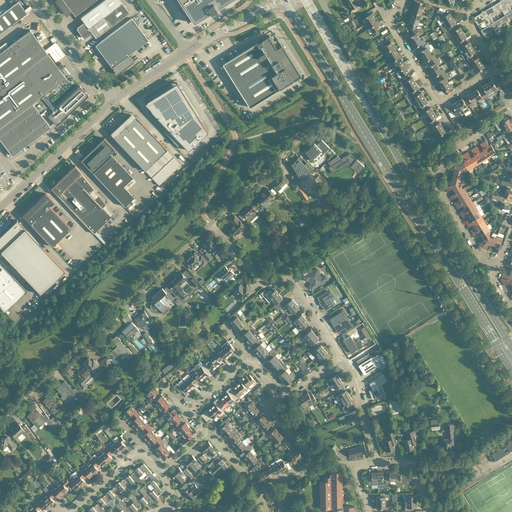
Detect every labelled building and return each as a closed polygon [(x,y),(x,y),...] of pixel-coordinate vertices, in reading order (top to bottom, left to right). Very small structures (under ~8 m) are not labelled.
[(71,10),(75,15),(95,0),(56,0),(56,1),(60,6),(61,7),(60,7),(61,9),(62,8),(62,9),(66,15),(71,11),(70,11),(71,10)] [(122,2),(119,0),(103,0),(80,17),(84,22),(77,27),(77,29),(80,33),(122,2)] [(180,0),(195,23),(212,13),(218,9),(232,0),(180,0)] [(347,0),(346,1),(347,3),(352,10),(356,7),(358,5),(355,0),(347,0)] [(415,3),(414,6),(423,9),(425,3),(415,0),(414,3),(415,3)] [(511,0),(502,0),(501,1),(511,18),(511,17),(511,10),(511,11),(509,6),(511,4),(511,0)] [(0,33),(27,13),(18,1),(0,14),(0,33)] [(501,1),(492,6),(496,14),(502,10),(505,15),(499,19),(500,19),(500,20),(502,23),(511,18),(501,1)] [(122,2),(80,33),(83,38),(85,38),(92,33),(95,37),(129,12),(122,2)] [(412,9),(412,11),(421,14),(423,9),(414,6),(413,9),(412,9)] [(492,6),(483,12),(493,29),(502,23),(500,20),(500,19),(499,19),(494,22),(491,17),(496,14),(492,6)] [(450,13),(445,15),(443,11),(440,10),(437,9),(434,20),(437,21),(440,19),(441,21),(443,20),(445,22),(453,18),(450,13)] [(364,18),(367,23),(374,18),(373,15),(374,15),(372,13),(371,13),(370,10),(369,11),(359,17),(361,20),(364,18)] [(412,14),(411,17),(420,19),(421,14),(412,11),(411,13),(412,14)] [(493,29),(483,12),(473,18),(478,25),(484,22),(487,26),(481,30),(484,35),(493,29)] [(410,23),(408,29),(417,28),(417,25),(418,25),(419,23),(420,19),(411,17),(410,20),(409,20),(408,22),(410,23)] [(112,68),(117,74),(133,62),(129,56),(128,56),(127,55),(148,40),(132,18),(95,45),(112,67),(113,67),(112,68)] [(374,18),(367,23),(370,28),(378,23),(377,21),(376,21),(374,18)] [(445,22),(441,25),(446,32),(449,30),(454,27),(453,25),(456,23),(453,18),(445,22)] [(378,23),(370,28),(373,33),(372,33),(373,36),(379,32),(377,30),(380,28),(379,25),(380,25),(378,23)] [(454,27),(449,30),(453,38),(455,37),(463,32),(460,27),(457,29),(456,26),(454,27)] [(409,38),(412,43),(420,38),(418,35),(420,34),(417,28),(408,29),(412,35),(409,38)] [(0,52),(0,139),(9,151),(12,155),(50,127),(49,126),(54,122),(56,125),(63,119),(64,120),(66,118),(64,116),(65,114),(66,115),(89,95),(85,91),(86,90),(84,88),(83,89),(80,85),(55,108),(45,97),(49,94),(47,92),(66,78),(65,76),(59,68),(63,65),(62,64),(61,62),(57,66),(30,30),(26,33),(0,52)] [(455,40),(458,45),(465,41),(463,39),(466,37),(463,32),(455,37),(457,39),(455,40)] [(270,35),(262,40),(258,43),(258,42),(223,64),(250,107),(285,85),(298,77),(302,75),(283,44),(278,47),(270,35)] [(384,47),(387,52),(395,46),(394,44),(393,45),(391,42),(393,41),(391,38),(385,42),(387,44),(384,47)] [(418,46),(420,48),(426,44),(423,39),(421,40),(420,38),(412,43),(415,48),(418,46)] [(463,49),(464,52),(472,47),(469,42),(466,44),(465,41),(458,45),(461,50),(463,49)] [(422,50),(419,52),(422,57),(430,52),(432,51),(430,48),(427,43),(426,44),(421,47),(421,48),(422,50)] [(387,52),(390,56),(397,52),(396,49),(395,46),(387,52)] [(464,52),(462,53),(465,58),(466,58),(467,60),(473,56),(472,54),(476,52),(472,47),(464,52)] [(430,52),(422,57),(425,62),(428,60),(430,62),(437,58),(434,53),(432,51),(430,52)] [(390,56),(393,61),(401,56),(400,54),(399,55),(397,52),(390,56)] [(393,61),(396,66),(403,62),(401,59),(402,58),(401,56),(393,61)] [(473,56),(467,60),(468,61),(469,63),(467,64),(470,69),(474,67),(482,62),(479,57),(475,59),(473,56)] [(428,67),(431,72),(439,67),(438,64),(440,63),(437,58),(430,62),(431,65),(428,67)] [(396,66),(399,71),(407,66),(406,64),(405,64),(403,62),(396,66)] [(482,62),(474,67),(475,69),(473,70),(475,73),(485,67),(482,62)] [(407,66),(399,71),(402,76),(409,71),(407,69),(408,68),(407,66)] [(439,77),(446,73),(443,68),(441,70),(439,67),(431,72),(434,77),(439,74),(440,76),(439,77)] [(437,82),(440,87),(448,82),(447,79),(449,78),(446,73),(439,77),(441,77),(442,79),(437,82)] [(401,81),(400,81),(404,89),(405,89),(416,82),(413,77),(409,79),(408,80),(407,77),(408,77),(408,76),(401,81)] [(492,80),(487,83),(492,91),(495,89),(496,91),(501,88),(497,82),(496,82),(497,83),(495,85),(492,80)] [(416,82),(405,89),(409,96),(410,96),(416,92),(417,92),(417,91),(415,92),(414,90),(415,89),(419,87),(416,82)] [(448,82),(440,87),(444,92),(453,86),(452,83),(450,85),(448,82)] [(154,97),(144,103),(189,150),(208,132),(202,122),(179,85),(178,83),(177,83),(154,97)] [(488,96),(489,98),(494,94),(492,91),(487,83),(482,86),(485,91),(483,92),(482,91),(486,98),(488,96)] [(477,89),(472,92),(477,100),(480,99),(481,101),(486,98),(482,91),(481,91),(482,92),(480,94),(477,89)] [(415,99),(417,102),(425,97),(422,92),(417,95),(416,92),(410,96),(413,100),(415,99)] [(470,100),(468,101),(471,107),(476,104),(474,102),(477,100),(472,92),(467,95),(470,100)] [(417,102),(413,104),(418,112),(419,111),(426,106),(425,107),(423,105),(424,104),(428,102),(425,97),(417,102)] [(462,98),(457,101),(462,109),(464,113),(469,110),(468,108),(471,107),(468,101),(467,101),(467,102),(465,103),(464,102),(462,98)] [(462,109),(457,101),(452,104),(455,109),(453,110),(452,109),(456,116),(461,113),(459,111),(462,109)] [(424,114),(426,117),(434,112),(431,107),(426,110),(425,107),(426,107),(426,106),(419,111),(422,115),(424,114)] [(130,114),(110,133),(151,177),(159,185),(181,164),(174,156),(135,116),(132,112),(130,114)] [(426,121),(428,126),(435,121),(434,122),(432,120),(437,117),(434,112),(426,117),(428,119),(426,121)] [(501,120),(497,122),(501,129),(504,127),(511,122),(509,118),(502,122),(501,120)] [(435,121),(428,126),(431,130),(433,133),(435,132),(443,127),(440,122),(437,124),(435,125),(434,122),(435,122),(435,121)] [(501,134),(503,137),(509,133),(508,131),(511,128),(511,123),(511,122),(504,127),(506,129),(503,131),(504,133),(501,134)] [(435,132),(433,133),(435,136),(438,141),(445,136),(444,136),(443,137),(441,135),(443,134),(446,132),(443,127),(435,132)] [(507,138),(510,142),(511,141),(511,134),(510,136),(509,133),(503,137),(505,140),(507,138)] [(114,195),(123,186),(133,177),(110,153),(114,149),(104,138),(94,147),(94,148),(91,151),(91,150),(80,160),(91,171),(104,185),(114,195)] [(307,154),(305,156),(306,157),(308,154),(312,158),(315,156),(317,155),(316,155),(321,150),(322,152),(323,153),(326,151),(330,148),(322,139),(321,140),(322,140),(325,144),(323,146),(319,143),(317,145),(315,143),(314,144),(315,144),(313,146),(312,146),(311,145),(309,147),(310,148),(308,149),(308,150),(305,152),(307,154)] [(486,140),(483,142),(492,156),(493,159),(498,156),(496,153),(494,149),(491,145),(489,146),(489,147),(488,146),(489,145),(486,140)] [(484,149),(482,151),(487,159),(492,156),(483,142),(480,144),(483,149),(484,149)] [(477,146),(474,148),(482,162),(487,159),(482,151),(479,152),(479,151),(480,151),(477,146)] [(475,155),(473,156),(478,165),(482,162),(474,148),(471,150),(474,154),(475,154),(475,155)] [(467,152),(464,154),(473,167),(478,165),(473,156),(470,158),(470,157),(467,152)] [(466,161),(463,162),(467,169),(468,170),(469,170),(473,168),(473,167),(464,154),(462,155),(465,160),(466,161)] [(333,159),(328,162),(331,166),(329,168),(333,173),(334,173),(333,172),(348,162),(352,165),(351,166),(352,165),(356,169),(360,164),(360,163),(356,160),(357,159),(356,159),(356,160),(350,155),(346,158),(345,157),(336,163),(333,159)] [(295,161),(292,164),(299,175),(300,176),(306,170),(309,174),(314,169),(307,162),(304,164),(299,159),(296,162),(295,161)] [(455,159),(450,163),(461,171),(464,169),(464,171),(467,169),(463,162),(459,165),(455,159)] [(455,170),(453,176),(461,178),(462,174),(460,174),(461,171),(450,163),(448,169),(455,170)] [(75,165),(51,188),(94,233),(98,238),(100,236),(101,236),(96,231),(114,214),(113,213),(110,216),(102,207),(105,204),(98,195),(94,199),(88,193),(93,188),(75,165)] [(275,179),(271,183),(275,187),(279,191),(280,193),(284,190),(283,189),(281,187),(288,180),(286,178),(283,174),(278,178),(276,180),(275,179)] [(502,178),(501,181),(508,183),(509,181),(511,181),(511,176),(510,175),(507,174),(505,179),(502,178)] [(290,177),(294,184),(292,185),(296,191),(301,187),(294,175),(290,177)] [(445,180),(444,186),(458,184),(459,181),(460,181),(461,178),(453,176),(452,181),(445,180)] [(501,189),(505,191),(511,193),(511,187),(507,186),(508,183),(501,181),(500,184),(503,185),(501,189)] [(453,188),(456,193),(463,188),(461,185),(459,186),(458,184),(444,186),(447,191),(453,188)] [(457,195),(459,197),(467,192),(464,187),(463,188),(456,193),(455,194),(455,193),(450,196),(452,199),(457,196),(457,195)] [(262,195),(258,198),(261,202),(265,206),(266,207),(269,204),(268,203),(267,202),(272,198),(273,200),(276,197),(274,195),(270,191),(267,188),(262,192),(263,193),(262,195)] [(304,192),(300,194),(301,196),(305,201),(309,198),(305,193),(304,192)] [(454,203),(456,205),(470,197),(467,192),(459,197),(460,200),(459,200),(454,203)] [(45,193),(22,215),(52,246),(71,229),(49,205),(53,201),(45,193)] [(493,195),(492,198),(495,199),(498,200),(497,202),(500,203),(499,206),(503,207),(502,210),(506,211),(507,209),(508,209),(509,203),(502,201),(503,198),(496,196),(493,195)] [(463,204),(464,206),(473,201),(470,197),(456,205),(458,208),(463,205),(462,205),(463,204)] [(326,201),(319,208),(324,213),(331,206),(326,201)] [(460,212),(461,215),(475,206),(473,201),(464,206),(466,209),(465,209),(460,212)] [(252,202),(241,212),(241,213),(246,218),(248,216),(251,219),(257,213),(259,216),(262,213),(260,211),(255,205),(252,202)] [(475,206),(461,215),(463,218),(468,215),(468,214),(469,213),(470,216),(478,211),(482,209),(479,204),(475,206)] [(465,221),(467,224),(481,215),(478,211),(470,216),(471,218),(471,219),(470,218),(465,221)] [(235,225),(232,228),(229,231),(235,238),(237,236),(239,236),(240,235),(240,233),(239,233),(243,229),(244,230),(247,227),(235,215),(230,219),(234,224),(233,224),(235,225)] [(474,223),(476,225),(484,220),(481,215),(467,224),(469,227),(474,224),(473,223),(474,223)] [(247,219),(245,222),(250,228),(253,225),(251,223),(247,219)] [(65,271),(17,220),(0,235),(0,251),(40,294),(65,271)] [(471,230),(473,233),(487,225),(484,220),(476,225),(477,227),(476,228),(476,227),(471,230)] [(276,224),(272,228),(280,236),(279,236),(281,239),(286,235),(284,233),(276,224)] [(480,232),(481,234),(488,230),(490,229),(487,225),(473,233),(475,236),(479,233),(479,232),(480,232)] [(479,243),(481,247),(490,237),(489,234),(490,233),(488,230),(481,234),(484,239),(479,243)] [(497,235),(497,237),(494,245),(497,246),(496,246),(494,252),(498,253),(503,237),(497,235)] [(489,243),(494,245),(497,237),(493,236),(493,238),(490,237),(481,247),(487,249),(489,243)] [(215,248),(218,245),(215,241),(213,238),(212,239),(211,237),(204,243),(205,244),(203,246),(207,250),(203,254),(209,261),(212,258),(210,255),(216,249),(215,248)] [(266,245),(262,249),(268,255),(272,252),(266,245)] [(204,264),(207,261),(201,255),(199,257),(194,253),(185,261),(193,269),(197,264),(199,266),(201,264),(202,265),(204,263),(204,264)] [(0,306),(4,311),(26,290),(0,262),(0,306)] [(221,277),(223,279),(224,277),(226,279),(225,280),(227,282),(233,277),(232,276),(235,274),(231,269),(230,270),(229,269),(228,269),(226,266),(225,266),(218,273),(219,275),(221,277)] [(312,289),(328,279),(325,275),(322,278),(319,273),(320,272),(318,268),(304,277),(307,281),(309,279),(312,284),(309,285),(312,289)] [(503,273),(501,279),(511,278),(511,269),(510,275),(503,273)] [(170,281),(171,282),(169,284),(174,290),(174,289),(183,298),(186,295),(187,294),(182,288),(187,283),(185,281),(187,279),(181,272),(174,279),(174,278),(170,281)] [(189,281),(195,287),(199,283),(194,277),(189,281)] [(236,286),(232,289),(239,296),(238,297),(242,301),(250,294),(250,295),(252,294),(255,291),(251,286),(250,287),(247,283),(243,286),(241,284),(237,287),(236,286)] [(152,301),(150,303),(151,304),(151,305),(151,306),(151,307),(152,308),(153,309),(154,309),(155,309),(156,308),(158,307),(161,310),(166,306),(164,304),(165,304),(161,300),(160,300),(160,299),(160,298),(162,297),(162,296),(164,295),(165,294),(172,300),(173,299),(182,309),(186,305),(171,289),(170,289),(167,287),(164,289),(163,288),(152,298),(154,299),(153,301),(152,301)] [(279,294),(275,289),(272,292),(270,289),(267,292),(265,290),(259,295),(261,297),(263,296),(269,302),(272,300),(279,294)] [(325,293),(318,297),(318,298),(321,302),(320,302),(322,306),(323,306),(326,310),(334,305),(338,302),(334,295),(330,290),(325,293)] [(218,297),(213,292),(210,294),(215,299),(215,300),(217,298),(218,297)] [(279,294),(272,300),(276,304),(273,306),(276,309),(280,304),(278,302),(283,298),(279,294)] [(215,300),(215,299),(208,306),(213,311),(220,304),(215,300)] [(282,307),(286,312),(286,311),(296,303),(292,299),(285,305),(282,307)] [(294,312),(300,308),(296,303),(286,311),(289,315),(286,317),(289,321),(290,320),(295,316),(296,314),(294,312)] [(135,319),(141,328),(151,321),(144,310),(139,313),(141,316),(139,317),(139,316),(135,319)] [(335,316),(330,319),(333,324),(334,323),(336,326),(335,327),(338,332),(344,328),(347,332),(360,324),(357,320),(351,324),(351,323),(350,324),(348,319),(347,320),(345,317),(346,316),(343,312),(343,311),(338,314),(339,315),(336,317),(335,316)] [(234,327),(243,319),(244,318),(242,315),(241,316),(237,312),(233,316),(235,318),(230,322),(234,327)] [(28,318),(24,313),(16,320),(20,325),(28,318)] [(122,331),(126,335),(129,338),(133,334),(134,334),(138,330),(133,321),(129,314),(125,318),(129,322),(128,322),(130,323),(122,331)] [(289,321),(291,324),(292,322),(295,320),(298,325),(304,320),(305,319),(302,314),(297,318),(295,316),(290,320),(289,321)] [(243,319),(234,327),(238,331),(242,327),(244,329),(248,326),(249,325),(247,323),(243,319)] [(305,319),(298,325),(296,327),(299,331),(298,333),(300,335),(305,331),(303,329),(309,323),(305,319)] [(205,321),(200,325),(205,331),(209,326),(205,321)] [(242,336),(246,340),(253,334),(256,331),(252,326),(250,327),(250,326),(249,325),(248,326),(244,329),(246,332),(242,336)] [(350,336),(344,340),(345,342),(344,342),(350,351),(351,353),(362,346),(362,347),(372,340),(373,339),(365,326),(361,329),(367,337),(361,341),(361,339),(355,343),(351,337),(351,338),(350,336)] [(306,342),(308,340),(315,334),(311,329),(307,333),(305,331),(300,335),(306,342)] [(146,332),(142,335),(146,342),(144,343),(146,346),(148,344),(148,345),(153,342),(152,341),(146,332)] [(253,334),(246,340),(250,345),(254,341),(256,343),(261,339),(262,338),(265,336),(261,332),(259,334),(258,334),(255,337),(253,334)] [(307,348),(310,351),(314,347),(312,344),(319,338),(315,334),(308,340),(312,344),(307,348)] [(116,347),(111,353),(114,356),(118,361),(125,353),(127,355),(129,353),(131,355),(133,354),(129,348),(128,349),(120,341),(121,339),(117,335),(112,339),(119,346),(117,348),(116,347)] [(254,349),(257,354),(267,345),(264,341),(263,342),(261,339),(256,343),(258,345),(254,349)] [(221,346),(223,348),(229,356),(233,352),(235,354),(238,352),(227,340),(221,346)] [(132,344),(130,346),(135,355),(139,361),(140,360),(141,361),(145,365),(146,366),(148,364),(147,363),(149,362),(139,352),(132,344)] [(267,353),(269,356),(274,351),(268,345),(267,345),(257,354),(261,358),(267,353)] [(312,353),(315,358),(325,349),(321,345),(316,349),(314,347),(310,351),(307,353),(309,354),(310,354),(312,353)] [(223,348),(216,354),(225,363),(227,361),(225,359),(229,356),(223,348)] [(325,349),(315,358),(321,364),(327,360),(326,359),(327,358),(326,356),(329,354),(325,349)] [(267,362),(271,366),(280,358),(274,351),(269,356),(271,358),(267,362)] [(369,354),(357,361),(357,362),(357,363),(357,362),(359,364),(359,365),(360,367),(365,374),(377,366),(370,353),(369,354)] [(216,354),(210,359),(217,367),(221,363),(223,365),(225,363),(216,354)] [(107,356),(101,361),(107,368),(108,367),(112,374),(116,371),(111,364),(107,356)] [(77,383),(83,389),(87,386),(87,384),(84,382),(91,375),(93,376),(94,376),(103,369),(98,364),(99,364),(94,359),(92,361),(89,358),(88,359),(87,358),(85,361),(84,362),(87,365),(78,374),(79,375),(80,376),(81,376),(82,377),(82,378),(77,383)] [(279,367),(281,369),(286,365),(288,364),(285,361),(284,363),(280,358),(271,366),(275,371),(279,367)] [(210,359),(204,365),(212,374),(215,372),(213,370),(217,367),(210,359)] [(173,362),(163,370),(165,373),(175,365),(173,362)] [(194,366),(197,370),(204,378),(208,374),(210,376),(212,374),(204,365),(201,366),(198,363),(194,366)] [(302,363),(299,365),(303,370),(301,372),(304,376),(307,374),(309,372),(306,368),(304,366),(302,363)] [(279,375),(282,380),(292,372),(286,365),(281,369),(283,372),(279,375)] [(188,372),(191,376),(199,385),(202,383),(200,381),(204,378),(197,370),(194,366),(188,372)] [(189,373),(183,378),(185,381),(191,389),(195,385),(197,387),(199,385),(191,376),(189,373)] [(289,374),(282,380),(286,384),(291,381),(293,378),(289,374)] [(329,386),(332,384),(340,379),(337,374),(327,380),(328,383),(327,383),(329,386)] [(374,391),(370,392),(373,399),(382,395),(380,392),(379,392),(377,386),(380,385),(387,381),(383,374),(369,383),(373,389),(374,389),(374,391)] [(241,377),(241,378),(250,387),(249,386),(255,380),(250,375),(248,377),(246,375),(242,378),(241,377)] [(241,382),(237,385),(243,393),(250,387),(241,378),(239,380),(241,382)] [(332,391),(334,393),(339,390),(338,388),(343,384),(340,379),(332,384),(335,389),(332,391)] [(65,381),(57,388),(59,390),(59,391),(63,395),(61,397),(67,403),(76,395),(90,412),(92,410),(79,393),(75,388),(73,390),(68,384),(65,381)] [(174,385),(181,394),(183,392),(187,396),(189,394),(187,392),(191,389),(185,381),(179,386),(177,383),(174,385)] [(231,387),(228,389),(237,398),(242,405),(245,402),(242,398),(242,399),(239,396),(243,393),(237,385),(233,389),(231,387)] [(150,398),(152,400),(157,396),(155,394),(159,391),(154,386),(147,392),(151,397),(150,398)] [(228,393),(224,396),(231,404),(234,401),(237,403),(236,404),(239,407),(242,405),(237,398),(228,389),(226,391),(228,393)] [(339,401),(341,399),(349,395),(346,390),(341,393),(339,390),(334,393),(332,395),(334,397),(336,396),(339,401)] [(304,395),(303,395),(304,397),(310,406),(313,404),(314,407),(319,404),(316,399),(313,394),(311,391),(308,393),(308,392),(304,395)] [(11,398),(8,395),(6,392),(0,397),(0,400),(4,405),(11,398)] [(49,408),(53,412),(57,408),(61,404),(60,402),(60,403),(55,398),(53,395),(53,396),(51,398),(49,395),(43,401),(46,404),(49,408)] [(155,402),(159,406),(166,400),(162,395),(159,398),(157,396),(152,400),(154,402),(155,402)] [(310,406),(303,395),(298,398),(301,403),(298,405),(304,414),(307,412),(306,408),(310,406)] [(341,399),(339,401),(342,406),(344,409),(346,412),(352,410),(349,405),(353,403),(351,400),(352,400),(349,395),(341,399)] [(218,398),(216,400),(224,409),(231,404),(224,396),(220,400),(218,398)] [(162,412),(164,414),(169,409),(167,407),(170,404),(166,400),(159,406),(163,411),(162,412)] [(215,404),(211,407),(218,415),(224,409),(216,400),(213,402),(215,404)] [(247,413),(249,411),(256,405),(252,401),(248,405),(246,402),(238,409),(241,411),(243,409),(247,413)] [(414,403),(409,405),(413,415),(418,413),(414,403)] [(251,418),(253,420),(257,416),(255,414),(260,410),(256,405),(249,411),(253,416),(251,418)] [(131,415),(133,417),(138,412),(136,410),(135,411),(131,406),(123,413),(128,418),(131,415)] [(218,415),(211,407),(207,411),(208,412),(206,413),(204,412),(201,415),(207,421),(210,419),(211,420),(218,415)] [(33,412),(28,416),(31,419),(30,419),(33,422),(35,424),(31,427),(32,429),(34,431),(38,428),(37,426),(42,421),(44,423),(46,420),(50,425),(53,423),(50,419),(47,414),(44,416),(36,408),(32,411),(33,412)] [(166,415),(170,420),(178,413),(174,409),(171,411),(169,409),(164,414),(166,416),(166,415)] [(92,410),(90,412),(97,421),(100,419),(92,410)] [(134,419),(131,422),(135,427),(143,420),(145,418),(142,414),(141,414),(139,411),(138,412),(133,417),(134,419)] [(173,425),(175,428),(181,423),(179,421),(182,418),(178,413),(170,420),(174,425),(173,425)] [(253,420),(259,427),(268,419),(264,414),(259,418),(257,416),(253,420)] [(349,414),(339,417),(339,418),(341,417),(342,421),(344,420),(346,425),(351,423),(351,425),(355,423),(355,422),(357,421),(355,415),(350,417),(349,414)] [(50,419),(53,423),(56,427),(61,424),(55,416),(50,419)] [(224,425),(219,429),(223,434),(230,427),(230,428),(233,426),(230,423),(229,421),(230,420),(228,417),(227,419),(226,419),(222,423),(224,425)] [(268,419),(261,425),(263,427),(263,428),(262,428),(262,430),(263,431),(262,432),(264,434),(265,434),(269,430),(267,427),(272,423),(268,419)] [(143,429),(144,431),(150,426),(148,424),(147,425),(143,420),(135,427),(139,431),(143,429)] [(110,421),(102,427),(104,430),(112,425),(111,423),(112,423),(110,421)] [(178,429),(182,434),(190,427),(186,422),(183,425),(181,423),(175,428),(177,430),(178,429)] [(10,431),(17,438),(22,433),(25,436),(31,430),(25,424),(22,427),(19,423),(13,428),(11,430),(10,431)] [(444,439),(444,442),(445,447),(449,447),(449,446),(451,446),(451,444),(453,443),(453,438),(454,438),(453,431),(453,424),(447,424),(447,432),(448,431),(448,438),(444,439)] [(143,436),(147,440),(155,434),(151,429),(152,428),(150,426),(144,431),(146,433),(143,436)] [(190,427),(182,434),(186,438),(185,439),(187,441),(192,437),(191,434),(194,432),(190,427)] [(228,437),(230,440),(239,432),(236,430),(234,432),(230,427),(223,434),(227,438),(228,437)] [(270,436),(273,438),(280,432),(276,428),(271,432),(269,430),(265,434),(267,436),(268,437),(269,437),(270,436)] [(412,444),(413,444),(414,444),(415,443),(417,442),(421,441),(419,435),(417,429),(406,433),(407,436),(407,439),(402,441),(403,445),(403,444),(405,451),(408,450),(410,451),(411,449),(414,448),(414,446),(413,446),(412,444)] [(102,440),(108,437),(106,432),(103,434),(102,431),(99,432),(102,440)] [(383,441),(382,442),(383,445),(384,445),(386,451),(388,451),(390,452),(391,450),(395,449),(394,446),(394,447),(393,445),(394,445),(394,444),(395,445),(395,444),(398,443),(394,431),(387,433),(387,436),(386,436),(384,438),(385,441),(383,441)] [(231,443),(235,447),(242,441),(238,437),(241,435),(239,432),(230,440),(232,442),(231,443)] [(280,432),(273,438),(277,443),(274,445),(276,447),(281,443),(279,441),(284,437),(280,432)] [(154,442),(156,444),(162,440),(160,437),(159,438),(155,434),(147,440),(151,445),(154,442)] [(2,438),(0,439),(0,444),(0,445),(4,449),(5,451),(6,451),(10,448),(12,450),(16,447),(18,445),(13,440),(12,441),(11,440),(8,436),(5,438),(3,436),(2,438)] [(119,438),(115,442),(121,450),(126,446),(123,443),(125,441),(121,436),(118,438),(119,438)] [(158,446),(155,449),(159,454),(167,447),(163,443),(164,442),(165,440),(163,438),(162,440),(156,444),(158,446)] [(286,441),(281,445),(283,447),(290,441),(288,439),(287,440),(286,441)] [(208,450),(212,456),(217,452),(208,441),(200,448),(205,453),(208,450)] [(244,448),(246,450),(250,446),(248,443),(246,445),(242,441),(235,447),(239,452),(244,448)] [(493,462),(495,460),(496,461),(511,450),(511,441),(506,445),(506,446),(502,448),(492,454),(492,455),(489,456),(493,462)] [(109,446),(107,447),(112,453),(114,451),(117,454),(121,450),(115,442),(110,446),(109,446)] [(329,449),(335,456),(340,452),(334,445),(329,449)] [(348,449),(350,457),(366,453),(364,445),(348,449)] [(243,456),(247,461),(254,455),(250,450),(252,448),(251,446),(250,446),(246,450),(248,452),(243,456)] [(106,450),(101,454),(108,462),(112,458),(110,455),(112,453),(107,447),(105,449),(106,450)] [(167,447),(159,454),(163,459),(166,456),(168,458),(173,453),(172,451),(171,452),(167,447)] [(297,449),(293,453),(299,460),(303,456),(297,449)] [(286,455),(284,456),(288,462),(291,460),(294,464),(299,460),(293,453),(288,457),(286,455)] [(96,457),(94,459),(98,465),(100,463),(103,466),(108,462),(101,454),(97,458),(96,457)] [(194,472),(198,468),(197,466),(199,464),(196,461),(197,460),(192,455),(184,462),(194,472)] [(254,455),(247,461),(251,465),(255,461),(257,464),(262,460),(260,457),(258,459),(254,455)] [(284,456),(276,461),(278,463),(282,471),(288,468),(285,463),(288,462),(284,456)] [(92,462),(88,466),(94,474),(99,470),(96,467),(98,465),(94,459),(91,461),(92,462)] [(218,463),(211,469),(215,473),(218,477),(224,472),(225,471),(229,467),(222,460),(218,463)] [(138,467),(134,471),(135,471),(139,477),(139,476),(142,479),(144,477),(142,474),(145,472),(150,477),(151,479),(153,478),(155,476),(155,475),(156,475),(154,472),(153,474),(144,463),(139,467),(138,467)] [(271,463),(268,465),(271,470),(274,475),(276,473),(277,474),(282,471),(278,463),(273,466),(271,463)] [(265,470),(262,472),(267,480),(272,477),(271,476),(274,475),(271,470),(268,465),(264,468),(265,470)] [(82,469),(80,471),(85,476),(87,475),(90,478),(94,474),(88,466),(83,470),(82,469)] [(171,474),(180,484),(185,480),(180,474),(183,472),(179,467),(171,474)] [(184,470),(192,479),(194,477),(187,468),(184,470)] [(78,474),(74,478),(81,486),(85,481),(83,478),(85,476),(80,471),(78,469),(76,471),(78,474)] [(22,475),(28,483),(34,478),(28,470),(22,475)] [(129,475),(125,478),(130,484),(136,479),(141,485),(144,482),(142,479),(139,476),(139,477),(135,471),(134,471),(130,475),(129,475)] [(383,471),(377,472),(378,481),(378,484),(387,484),(387,483),(386,475),(386,477),(383,477),(383,475),(383,471)] [(387,475),(386,475),(387,483),(391,483),(391,480),(395,480),(395,471),(389,471),(389,477),(387,477),(387,475)] [(401,471),(395,471),(395,480),(396,483),(400,483),(404,482),(404,481),(411,481),(407,474),(404,474),(401,475),(401,471)] [(267,480),(262,472),(257,475),(262,483),(267,480)] [(354,511),(355,509),(353,509),(353,506),(354,506),(343,506),(343,502),(341,502),(341,500),(342,500),(342,495),(343,495),(341,495),(341,493),(342,493),(342,489),(342,488),(341,488),(341,486),(342,486),(342,482),(342,481),(341,481),(341,479),(342,479),(342,475),(342,474),(341,474),(341,472),(342,472),(332,472),(332,474),(330,474),(330,476),(325,477),(325,481),(320,481),(320,485),(321,485),(321,488),(320,488),(321,488),(322,491),(320,491),(321,499),(322,499),(322,502),(320,502),(322,502),(322,505),(321,505),(321,509),(332,509),(332,511),(354,511)] [(372,475),(367,475),(368,484),(378,484),(378,481),(377,472),(372,472),(372,475)] [(201,491),(195,483),(194,482),(197,480),(194,477),(192,479),(187,483),(190,487),(184,492),(191,500),(201,491)] [(69,482),(70,483),(76,490),(81,486),(74,478),(69,482)] [(115,485),(115,486),(120,491),(126,486),(132,493),(136,490),(130,484),(125,478),(120,482),(119,481),(115,485)] [(62,482),(57,486),(64,494),(69,490),(66,487),(68,485),(63,479),(61,481),(62,482)] [(152,498),(154,500),(158,496),(163,491),(153,480),(150,483),(155,489),(149,494),(152,498)] [(52,489),(50,491),(54,496),(56,495),(59,498),(64,494),(57,486),(53,490),(52,489)] [(106,493),(106,494),(111,499),(117,494),(122,500),(122,499),(125,497),(120,491),(115,486),(111,490),(110,489),(106,493)] [(142,504),(144,506),(148,503),(147,502),(152,498),(149,494),(143,487),(139,490),(144,495),(139,500),(138,500),(142,504)] [(48,494),(44,498),(50,506),(55,501),(52,498),(54,496),(50,491),(47,493),(48,494)] [(407,496),(408,501),(417,501),(417,495),(411,495),(411,493),(413,493),(413,492),(405,492),(405,497),(407,496)] [(132,493),(129,496),(134,502),(128,506),(128,507),(132,511),(131,511),(132,511),(134,511),(138,509),(137,508),(142,504),(138,500),(139,500),(132,493)] [(376,496),(376,502),(386,502),(386,497),(388,497),(388,493),(380,493),(382,493),(382,496),(376,496)] [(97,501),(98,503),(102,507),(108,502),(113,508),(116,505),(111,499),(106,494),(102,498),(101,497),(97,501)] [(38,501),(36,503),(41,508),(43,506),(46,510),(50,506),(44,498),(39,502),(38,501)] [(129,511),(131,511),(132,511),(128,507),(128,506),(122,499),(122,500),(119,502),(116,505),(120,511),(118,511),(129,511)] [(417,501),(408,501),(408,506),(405,506),(405,510),(413,510),(411,510),(411,507),(417,507),(417,501)] [(388,510),(388,506),(386,506),(386,502),(376,502),(376,508),(382,508),(382,510),(381,510),(381,511),(386,511),(388,510)] [(35,506),(30,509),(32,511),(40,511),(39,510),(41,508),(36,503),(34,505),(35,506)] [(88,510),(89,510),(90,511),(98,511),(100,511),(106,511),(102,507),(98,503),(93,507),(93,506),(88,510)]
